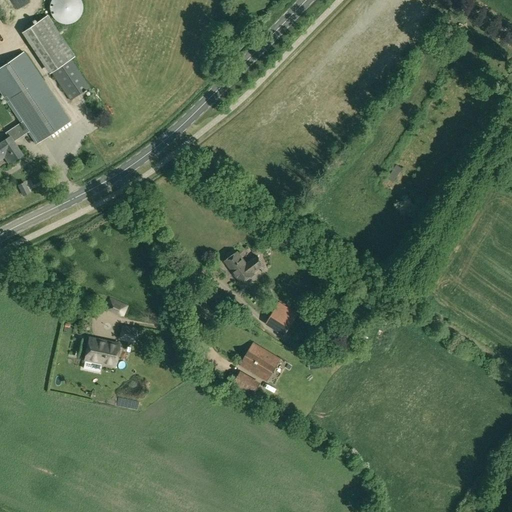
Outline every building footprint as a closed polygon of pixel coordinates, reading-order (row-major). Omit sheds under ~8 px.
[(51,0),(50,3),(50,5),(49,9),(50,13),(51,15),(53,18),(56,21),(60,23),(64,24),(66,24),(68,24),(70,23),(72,23),(74,22),(75,21),(77,20),(80,17),(81,15),(82,11),(82,9),(82,7),(82,4),(81,2),(80,0),(51,0)] [(70,100),(89,87),(70,59),(74,56),(46,15),(25,29),(52,70),(50,71),(70,100)] [(23,52),(0,67),(0,89),(21,122),(5,133),(8,137),(0,142),(0,160),(4,157),(8,164),(22,155),(13,142),(28,132),(35,144),(69,122),(23,52)] [(395,182),(402,170),(394,165),(387,177),(395,182)] [(225,261),(242,283),(254,274),(253,273),(264,265),(257,256),(246,264),(238,252),(225,261)] [(205,293),(218,311),(226,305),(213,287),(205,293)] [(129,306),(109,297),(104,308),(123,317),(129,306)] [(297,316),(278,304),(268,320),(287,332),(297,316)] [(134,341),(136,329),(122,327),(120,338),(134,341)] [(84,360),(115,366),(119,344),(89,338),(84,360)] [(279,360),(253,344),(241,365),(267,380),(279,360)] [(251,396),(259,383),(238,371),(230,384),(251,396)]
